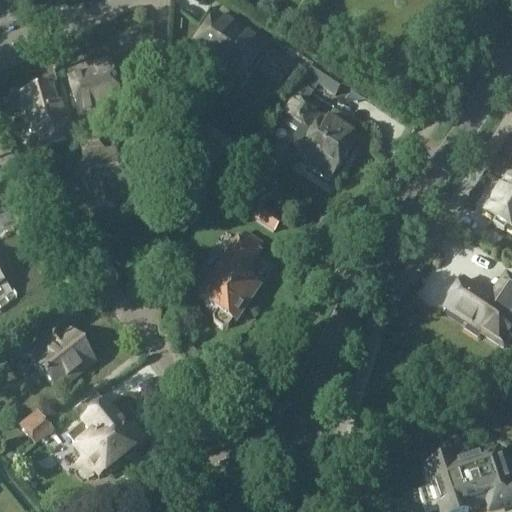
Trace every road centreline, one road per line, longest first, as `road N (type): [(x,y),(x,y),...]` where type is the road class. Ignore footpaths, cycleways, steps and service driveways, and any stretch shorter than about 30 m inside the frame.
road 1 (secondary): [(325,357),(355,290),(511,57)]
road 2 (residential): [(142,329),(161,0)]
road 3 (residential): [(142,329),(0,156)]
road 4 (residential): [(236,461),(142,329)]
